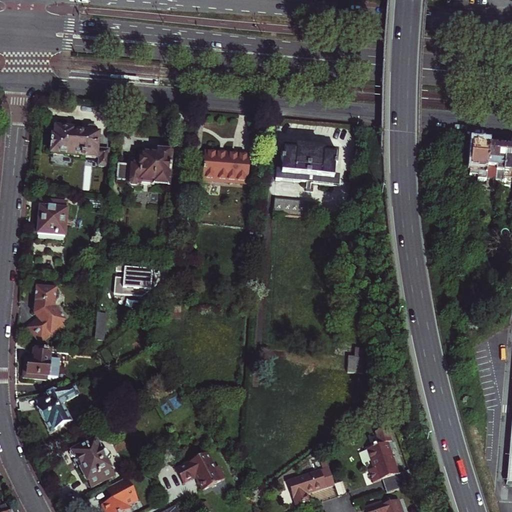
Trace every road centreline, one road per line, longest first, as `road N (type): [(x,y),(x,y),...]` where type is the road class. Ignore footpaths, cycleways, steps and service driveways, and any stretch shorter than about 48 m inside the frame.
road 1 (motorway): [(408,0),(401,137),(410,252),(471,511)]
road 2 (tertiary): [(23,81),(511,125)]
road 3 (primary): [(26,42),(511,84)]
road 4 (primary): [(511,67),(28,24)]
road 5 (tertiary): [(511,28),(196,0)]
road 6 (residential): [(0,318),(23,81)]
